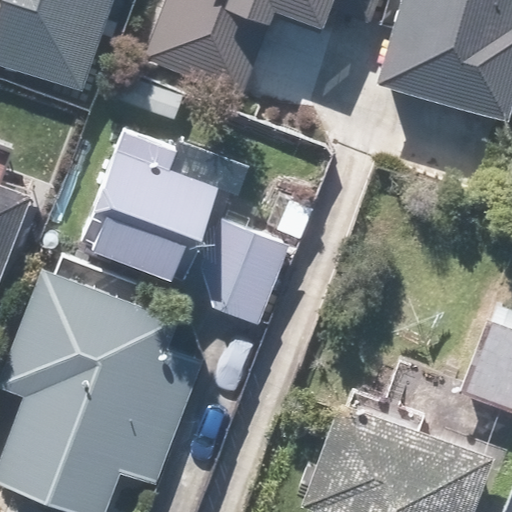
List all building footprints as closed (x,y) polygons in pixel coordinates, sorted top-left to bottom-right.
[(0,0),(0,65),(72,91),(103,0),(0,0)] [(370,0),(158,0),(138,56),(232,91),(265,0),(279,0),(319,15),(323,5),(363,20),(370,0)] [(511,0),(386,0),(362,84),(501,124),(511,87),(511,28),(511,23),(511,0)] [(199,211),(209,188),(163,168),(170,152),(115,127),(63,243),(254,327),(287,250),(199,211)] [(0,251),(18,199),(0,192),(0,166),(2,159),(0,158),(0,251)] [(157,353),(169,317),(30,271),(0,361),(0,389),(14,394),(0,435),(0,487),(74,511),(88,511),(104,466),(155,483),(194,365),(157,353)] [(511,331),(504,328),(511,311),(486,301),(450,392),(511,416),(511,331)] [(388,399),(380,418),(326,397),(290,490),(306,496),(299,511),(458,511),(480,457),(417,432),(425,413),(388,399)]
